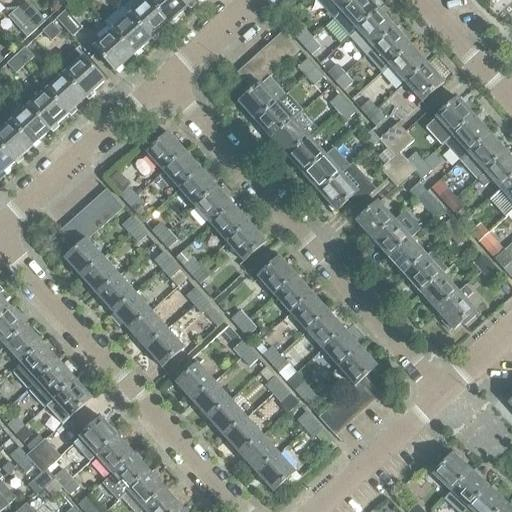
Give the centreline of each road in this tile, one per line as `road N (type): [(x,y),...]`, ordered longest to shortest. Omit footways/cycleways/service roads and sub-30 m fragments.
road 1 (residential): [(440,401),(167,85)]
road 2 (residential): [(232,511),(0,250)]
road 3 (residential): [(0,235),(167,85)]
road 4 (residential): [(313,511),(440,401)]
road 5 (residential): [(511,100),(421,0)]
road 6 (residential): [(167,85),(258,0)]
